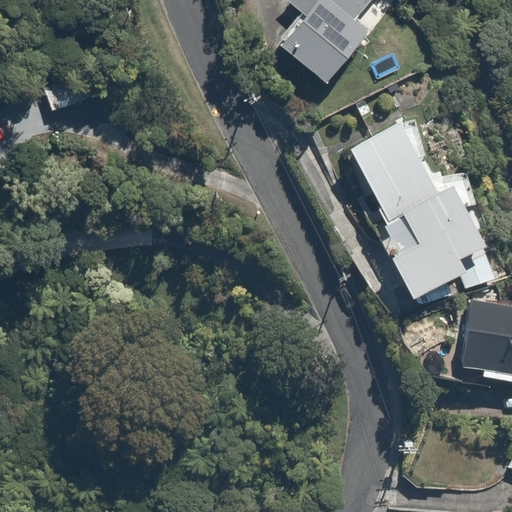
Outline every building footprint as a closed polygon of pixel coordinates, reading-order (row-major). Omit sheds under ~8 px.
[(346,14),(356,0),(288,0),(289,0),(265,31),(316,71),(355,21),(346,14)] [(381,21),(361,37),(390,74),(410,58),(381,21)] [(450,265),(465,293),(492,277),(476,250),(489,243),(444,166),(429,175),(393,113),(340,144),(383,217),(365,228),(403,293),(450,265)] [(475,364),(475,374),(509,376),(510,366),(511,366),(511,295),(465,293),(456,292),(452,363),(475,364)] [(511,453),(503,464),(511,464),(511,453)]
